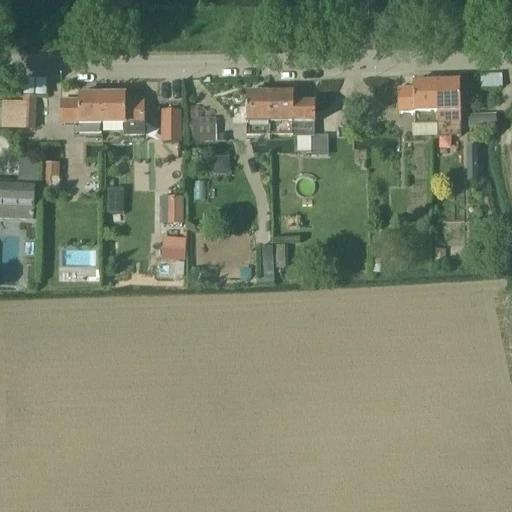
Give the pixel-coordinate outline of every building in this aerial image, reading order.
[(411,91),(396,91),(397,116),(435,115),(434,84),(411,85),(411,91)] [(435,115),(436,138),(459,138),(458,84),(434,84),(435,115)] [(314,126),(314,103),(291,103),(291,95),(267,96),(267,135),(290,134),(290,126),(314,126)] [(267,135),(267,96),(245,96),(246,135),(267,135)] [(77,103),(61,103),(62,111),(62,127),(77,126),(77,128),(89,128),(89,140),(101,140),(101,128),(101,97),(77,97),(77,103)] [(101,97),(101,128),(101,140),(124,140),(124,139),(143,139),(143,103),(124,104),(124,97),(101,97)] [(1,101),(0,130),(34,131),(36,99),(25,99),(25,102),(1,101)] [(160,113),(160,144),(178,145),(178,113),(160,113)] [(185,139),(212,138),(212,123),(185,123),(185,139)] [(0,186),(0,210),(34,211),(35,187),(0,186)] [(121,191),(105,190),(105,217),(120,217),(121,191)] [(164,226),(182,226),(182,199),(164,199),(164,226)] [(162,239),(160,261),(180,262),(181,240),(162,239)]
